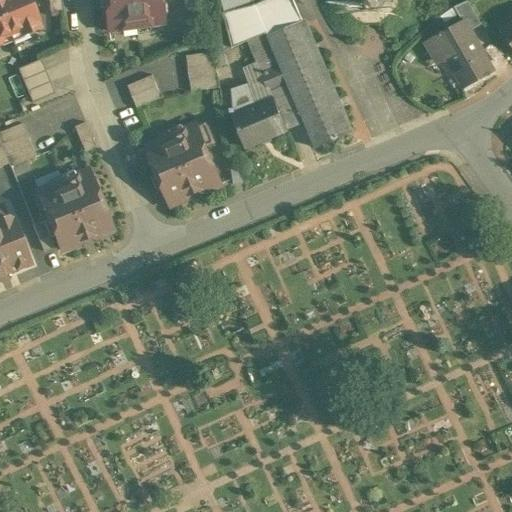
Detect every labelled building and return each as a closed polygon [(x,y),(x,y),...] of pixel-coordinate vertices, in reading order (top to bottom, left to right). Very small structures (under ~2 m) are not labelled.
[(0,0),(0,41),(1,38),(19,30),(26,33),(40,27),(28,0),(0,0)] [(61,0),(48,0),(50,13),(63,11),(61,0)] [(159,0),(104,0),(105,8),(102,13),(103,21),(108,24),(108,30),(121,29),(150,25),(163,23),(162,17),(165,12),(164,4),(160,1),(159,0)] [(251,0),(226,0),(229,12),(224,13),(233,47),(248,41),(267,33),(255,5),(253,6),(251,0)] [(293,0),(267,0),(255,5),(267,33),(268,36),(302,22),(293,0)] [(388,0),(356,0),(357,2),(366,11),(373,10),(379,10),(388,0)] [(469,1),(455,7),(464,23),(465,22),(470,31),(482,24),(469,1)] [(511,21),(500,31),(511,45),(511,21)] [(268,36),(280,65),(288,84),(305,123),(316,147),(349,133),(302,22),(268,36)] [(464,23),(428,43),(439,62),(448,57),(465,86),(493,70),(470,31),(465,22),(464,23)] [(121,29),(122,33),(125,35),(149,32),(151,29),(150,25),(121,29)] [(1,38),(0,41),(0,44),(3,46),(24,37),(26,33),(19,30),(1,38)] [(267,33),(248,41),(258,64),(262,73),(280,65),(268,36),(267,33)] [(222,34),(215,35),(219,68),(227,67),(222,34)] [(215,52),(187,56),(192,91),(219,88),(215,52)] [(41,59),(18,69),(32,103),(55,93),(41,59)] [(244,70),(249,83),(255,102),(252,103),(253,107),(272,99),(269,91),(262,73),(258,64),(244,70)] [(280,65),(262,73),(269,91),(288,84),(280,65)] [(152,75),(127,85),(136,107),(161,97),(152,75)] [(249,83),(232,89),(234,116),(253,107),(252,103),(255,102),(249,83)] [(288,84),(269,91),(272,99),(273,98),(287,130),(305,123),(288,84)] [(234,116),(233,116),(246,148),(287,130),(273,98),(272,99),(253,107),(234,116)] [(85,122),(74,127),(85,152),(96,148),(85,122)] [(22,123),(0,131),(0,143),(8,163),(10,167),(36,156),(22,123)] [(198,125),(147,146),(148,148),(145,155),(148,162),(155,165),(159,176),(159,177),(171,205),(188,198),(191,192),(190,191),(199,188),(199,189),(205,191),(222,184),(210,156),(211,156),(210,155),(205,144),(208,138),(205,130),(199,127),(198,125)] [(0,143),(0,166),(8,163),(0,143)] [(242,167),(232,169),(234,184),(244,183),(242,167)] [(88,170),(37,191),(40,197),(37,202),(40,210),(46,212),(49,221),(49,222),(50,222),(61,250),(79,243),(81,238),(81,237),(89,233),(89,234),(95,236),(112,229),(100,201),(101,200),(100,200),(96,191),(99,186),(96,178),(90,176),(88,170)] [(0,218),(0,275),(8,272),(8,273),(10,272),(10,271),(30,263),(13,219),(6,216),(0,218)] [(54,246),(44,221),(33,225),(43,251),(54,246)]
